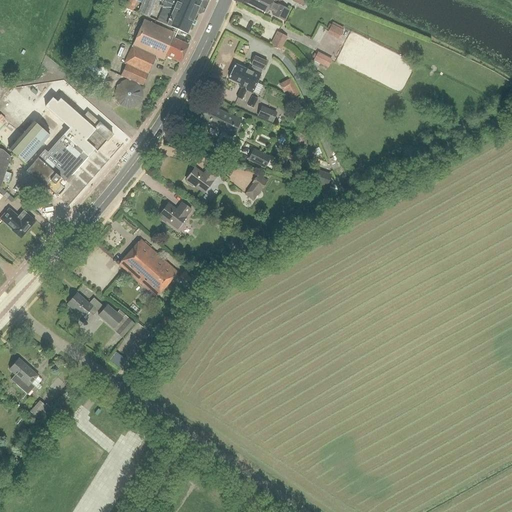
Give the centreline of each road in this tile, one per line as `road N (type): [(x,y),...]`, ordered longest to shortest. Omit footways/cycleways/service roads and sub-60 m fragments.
road 1 (primary): [(9,308),(129,170),(225,0)]
road 2 (unclassified): [(190,433),(9,308)]
road 3 (track): [(304,511),(190,433)]
